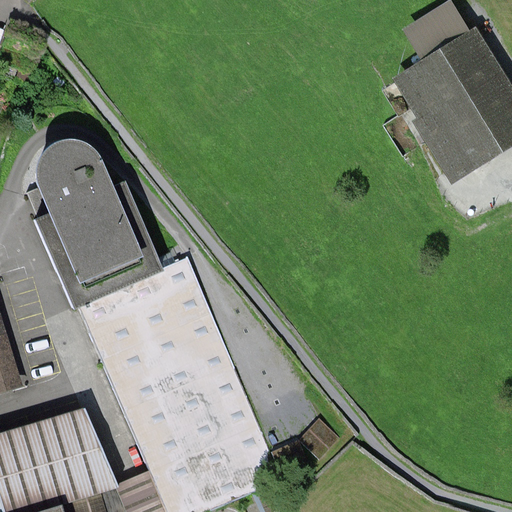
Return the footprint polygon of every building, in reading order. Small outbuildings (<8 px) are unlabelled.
[(11,28),(0,58),(0,62),(28,72),(40,37),(11,28)] [(391,81),(454,185),(511,149),(511,88),(477,30),(391,81)] [(77,307),(159,271),(121,184),(105,190),(91,158),(82,148),(70,145),(56,147),(43,155),(35,166),(35,179),(43,200),(48,214),(33,220),(70,309),(77,307)] [(107,373),(168,511),(199,511),(282,480),(282,478),(270,453),(187,260),(159,271),(77,307),(107,373)] [(0,389),(20,384),(0,313),(0,389)] [(126,511),(82,410),(0,434),(0,511),(126,511)] [(319,418),(299,440),(319,460),(340,438),(319,418)] [(299,440),(270,453),(282,478),(310,466),(299,440)]
